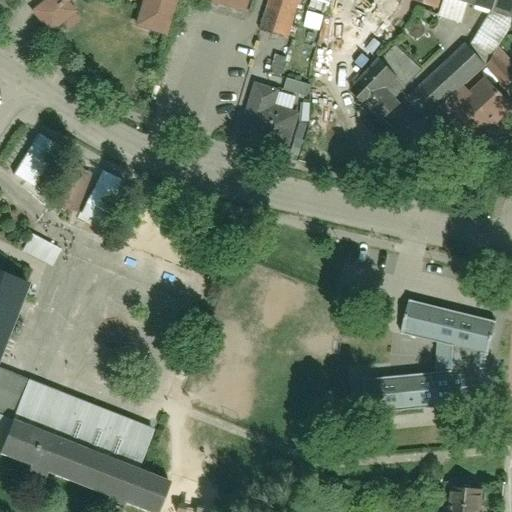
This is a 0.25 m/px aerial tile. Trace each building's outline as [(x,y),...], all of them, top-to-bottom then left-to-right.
[(227,0),(245,5),(246,0),(134,0),(127,26),(161,36),(171,0),(227,0)] [(271,0),(262,31),(288,40),(300,0),(271,0)] [(438,9),(439,0),(411,0),(438,9)] [(511,0),(478,0),(476,7),(511,17),(511,0)] [(471,49),(411,104),(426,120),(441,106),(456,93),(486,66),(471,49)] [(372,59),(343,87),(379,123),(401,101),(394,94),(400,87),(372,59)] [(278,91),(301,97),(305,84),(282,77),(278,91)] [(456,93),(441,106),(462,130),(467,125),(481,141),(497,127),(493,123),(511,108),(487,81),(464,102),(456,93)] [(278,92),(257,85),(243,132),(288,146),(298,115),(273,107),(278,92)] [(25,234),(17,251),(48,264),(55,247),(25,234)] [(0,333),(24,270),(0,260),(0,441),(151,500),(169,455),(136,442),(142,429),(127,423),(133,407),(68,382),(61,398),(0,374),(0,333)] [(496,323),(410,301),(402,334),(454,348),(451,372),(364,381),(367,415),(491,403),(488,369),(488,355),(496,323)]
